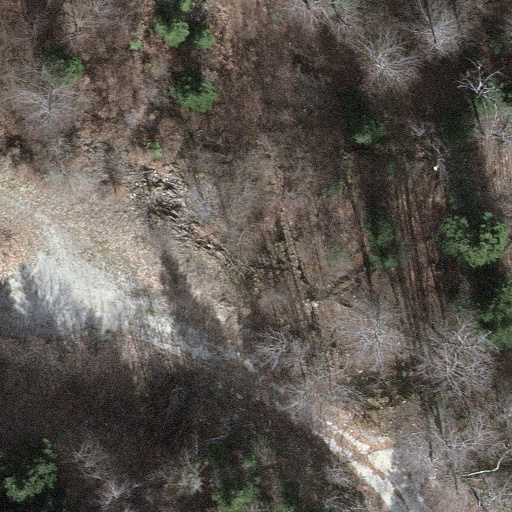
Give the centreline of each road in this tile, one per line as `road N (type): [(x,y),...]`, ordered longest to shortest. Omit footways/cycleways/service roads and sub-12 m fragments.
road 1 (track): [(419,511),(408,488),(355,440),(66,270)]
road 2 (track): [(0,304),(35,293),(66,270),(62,234),(40,207),(0,200)]
